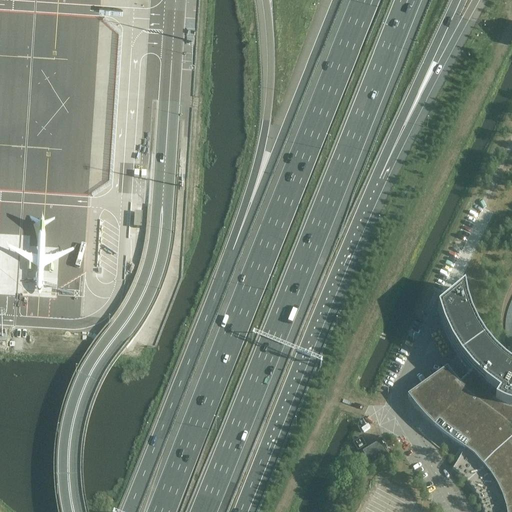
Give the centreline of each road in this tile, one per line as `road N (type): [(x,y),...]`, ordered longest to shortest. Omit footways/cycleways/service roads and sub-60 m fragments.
road 1 (motorway): [(202,511),(408,0)]
road 2 (motorway): [(365,0),(160,511)]
road 3 (motorway): [(242,511),(377,181)]
road 4 (motorway): [(232,250),(128,511)]
road 5 (motorway): [(265,0),(266,120),(232,250)]
road 6 (motorway): [(377,181),(476,0)]
road 7 (motorway): [(377,181),(455,0)]
road 8 (motorway): [(289,115),(232,250)]
road 9 (trunk): [(336,0),(289,115)]
